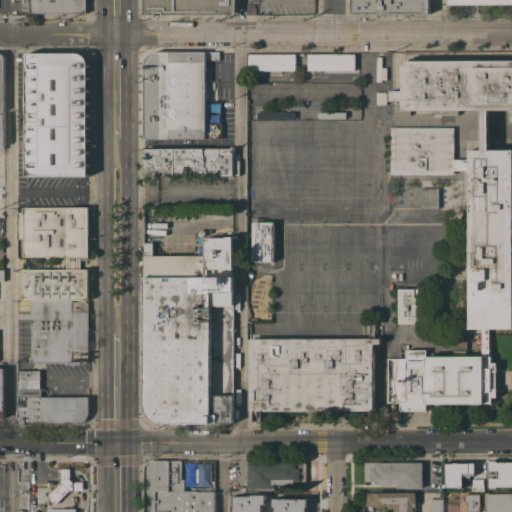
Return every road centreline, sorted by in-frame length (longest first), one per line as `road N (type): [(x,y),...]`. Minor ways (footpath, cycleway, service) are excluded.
road 1 (tertiary): [(511,442),(119,443)]
road 2 (residential): [(328,33),(116,34)]
road 3 (secondary): [(118,330),(116,141)]
road 4 (residential): [(511,34),(328,33)]
